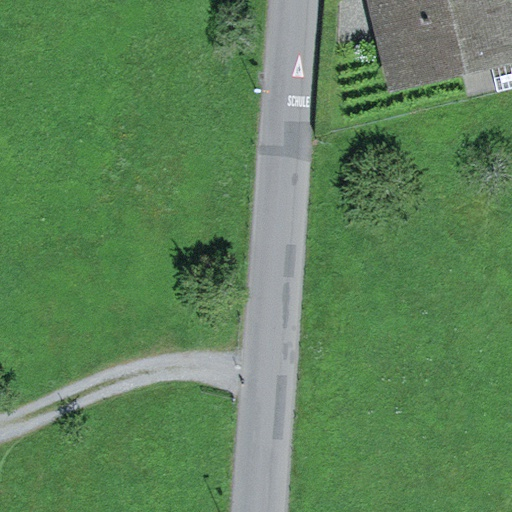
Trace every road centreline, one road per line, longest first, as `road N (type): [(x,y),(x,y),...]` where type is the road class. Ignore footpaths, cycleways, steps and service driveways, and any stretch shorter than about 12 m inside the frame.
road 1 (residential): [(256,511),(292,0)]
road 2 (track): [(266,366),(136,370),(0,425)]
